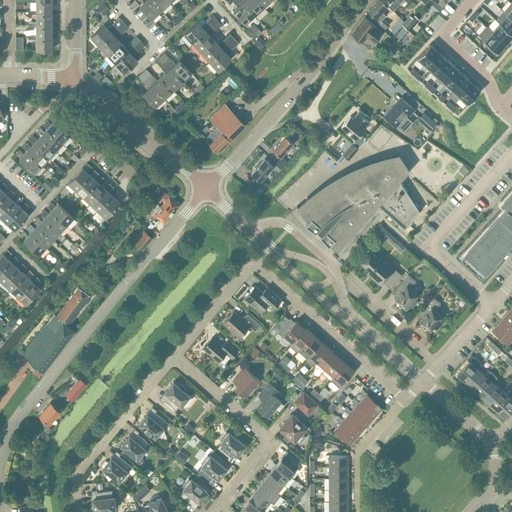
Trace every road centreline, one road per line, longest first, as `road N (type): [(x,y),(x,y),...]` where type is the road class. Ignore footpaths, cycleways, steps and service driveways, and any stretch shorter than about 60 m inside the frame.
road 1 (tertiary): [(0,453),(26,406),(205,188)]
road 2 (residential): [(174,356),(255,265),(405,399)]
road 3 (tertiary): [(205,188),(367,0)]
road 4 (residential): [(208,511),(273,442),(174,356)]
road 5 (residential): [(492,303),(428,247),(511,152)]
road 6 (residential): [(79,511),(75,475),(174,356)]
road 7 (residential): [(0,154),(54,105),(130,174)]
road 8 (unclassified): [(205,188),(75,78)]
road 9 (residential): [(472,0),(440,36),(511,119)]
road 10 (residential): [(435,364),(346,283)]
